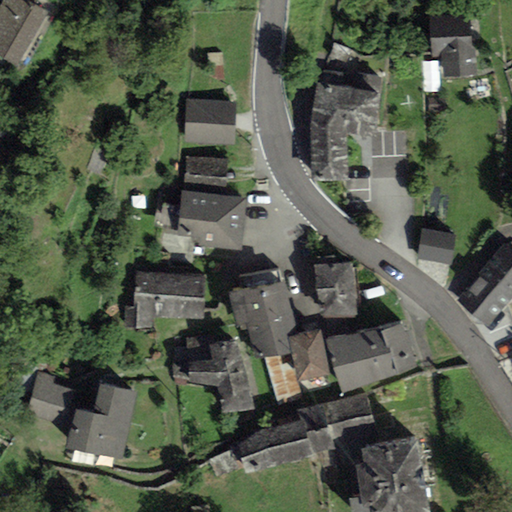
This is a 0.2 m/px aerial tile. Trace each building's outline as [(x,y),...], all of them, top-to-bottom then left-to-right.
[(0,52),(17,62),(49,9),(32,0),(3,0),(0,5),(0,52)] [(471,15),(429,16),(431,58),(441,57),(442,79),(476,78),(475,48),(472,48),(471,15)] [(384,76),(323,70),(321,84),(316,83),(309,128),(312,181),(348,182),(346,133),(375,138),(378,111),(384,76)] [(186,100),(184,141),(234,143),(235,102),(186,100)] [(228,160),(186,157),(183,192),(225,196),(228,160)] [(183,192),(180,192),(177,232),(191,233),(189,247),(241,252),(246,198),(225,196),(183,192)] [(421,230),(417,260),(451,265),(456,235),(421,230)] [(455,300),(485,325),(511,294),(511,252),(503,245),(455,300)] [(317,256),(317,265),(335,264),(334,255),(317,256)] [(317,265),(314,266),(319,322),(357,319),(353,262),(335,264),(317,265)] [(243,292),(230,294),(237,330),(248,327),(292,318),(287,284),(282,285),(278,270),(240,277),(243,292)] [(171,318),(172,274),(135,273),(134,307),(125,306),(125,328),(151,329),(151,317),(171,318)] [(204,275),(172,274),(171,318),(202,319),(204,275)] [(296,335),(292,318),(248,327),(256,362),(265,361),(290,355),(287,337),(296,335)] [(403,320),(327,339),(341,394),(415,369),(403,320)] [(290,355),(297,382),(329,375),(319,330),(296,335),(287,337),(290,355)] [(209,334),(186,338),(174,338),(174,377),(188,379),(189,382),(217,387),(221,414),(255,410),(246,369),(236,340),(212,346),(209,334)] [(290,355),(265,361),(276,407),(301,400),(297,382),(290,355)] [(37,370),(27,412),(68,421),(76,388),(52,382),(54,374),(37,370)] [(66,442),(122,454),(137,387),(99,379),(93,408),(74,404),(66,442)] [(368,393),(299,411),(301,421),(310,454),(379,436),(368,393)] [(311,457),(310,454),(301,421),(257,432),(240,447),(245,475),(311,457)] [(429,511),(415,437),(361,448),(364,464),(354,466),(362,504),(369,503),(370,511),(429,511)]
